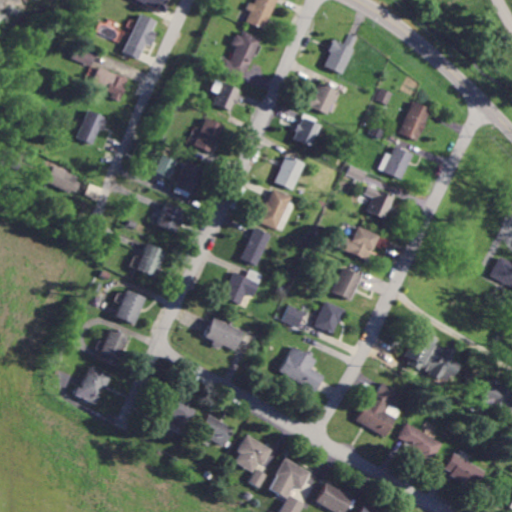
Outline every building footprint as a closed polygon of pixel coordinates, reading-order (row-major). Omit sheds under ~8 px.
[(138,0),(159,8),(162,0),(138,0)] [(244,22),(264,29),(274,0),(251,0),(248,10),(249,10),(244,22)] [(155,20),(139,13),(122,51),(137,58),(144,43),(149,45),(155,33),(150,31),(155,20)] [(231,44),(234,45),(227,60),(221,57),(218,66),(242,76),(259,37),(238,29),(231,44)] [(344,44),(332,39),(321,66),(341,74),(356,36),(348,33),(344,44)] [(91,64),(96,48),(76,42),(71,59),(91,64)] [(110,97),(118,100),(127,78),(97,67),(90,84),(112,92),(110,97)] [(236,88),(211,79),(207,90),(213,92),(209,103),(228,110),(236,88)] [(307,107),(327,114),(335,89),(314,82),(307,107)] [(391,91),(379,88),(375,101),(388,105),(391,91)] [(430,108),(411,101),(399,133),(418,140),(430,108)] [(93,144),(105,117),(87,109),(75,136),(93,144)] [(210,152),(220,124),(201,117),(191,145),(210,152)] [(290,139),(308,146),(317,124),(299,117),(290,139)] [(378,170),(402,179),(411,153),(393,146),(390,154),(384,152),(378,170)] [(174,160),(159,154),(152,171),(167,177),(174,160)] [(272,182),(291,189),(301,162),(282,155),(272,182)] [(199,168),(183,161),(170,191),(187,198),(199,168)] [(75,193),(81,177),(50,166),(45,182),(75,193)] [(385,218),(392,194),(365,186),(363,194),(371,196),(366,213),(385,218)] [(255,221),(273,229),(287,196),(270,188),(255,221)] [(156,226),(176,232),(182,209),(162,203),(156,226)] [(376,234),(355,226),(350,240),(338,235),(333,246),(366,259),(376,234)] [(268,234),(252,227),(238,258),(254,265),(268,234)] [(156,276),(164,250),(144,243),(136,270),(156,276)] [(511,286),(511,263),(496,258),(489,278),(511,286)] [(359,275),(340,267),(329,291),(349,299),(359,275)] [(231,272),(221,297),(239,304),(243,293),(252,296),(259,279),(247,274),(245,277),(231,272)] [(145,297),(126,289),(114,316),(134,324),(145,297)] [(342,309),(322,300),(312,325),(332,333),(342,309)] [(296,327),(303,310),(287,304),(280,321),(296,327)] [(234,352),(242,331),(212,318),(204,336),(212,340),(211,342),(234,352)] [(126,333),(108,328),(99,360),(117,365),(126,333)] [(454,350),(419,332),(404,361),(447,382),(456,364),(449,360),(454,350)] [(314,391),(323,376),(309,368),(314,359),(291,346),(277,370),(314,391)] [(77,396),(98,404),(110,373),(88,365),(77,396)] [(475,409),(485,414),(488,407),(507,417),(511,407),(511,390),(489,380),(475,409)] [(387,404),(394,389),(378,381),(357,422),(385,436),(398,409),(387,404)] [(195,407),(169,394),(160,413),(186,426),(195,407)] [(225,445),(232,425),(206,415),(199,435),(225,445)] [(396,441),(433,457),(441,440),(403,424),(396,441)] [(231,460),(250,471),(255,463),(261,465),(270,449),(245,435),(231,460)] [(482,469),(451,453),(442,470),(473,486),(482,469)] [(309,471),(282,459),(268,490),(285,498),(291,485),(300,489),(309,471)] [(249,482),(258,488),(266,475),(256,469),(249,482)] [(335,511),(341,511),(351,497),(326,482),(315,500),(335,511)] [(298,511),(303,503),(287,495),(278,511),(298,511)]
